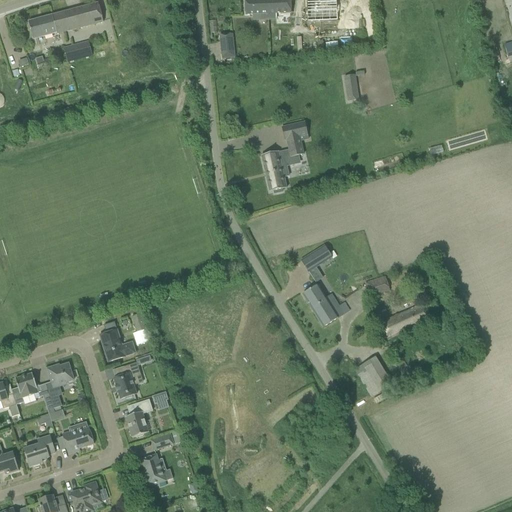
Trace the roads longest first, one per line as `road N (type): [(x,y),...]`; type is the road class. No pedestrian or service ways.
road 1 (unclassified): [(405,511),(228,214),(197,0)]
road 2 (residential): [(0,366),(80,344),(115,448),(104,461),(0,495)]
